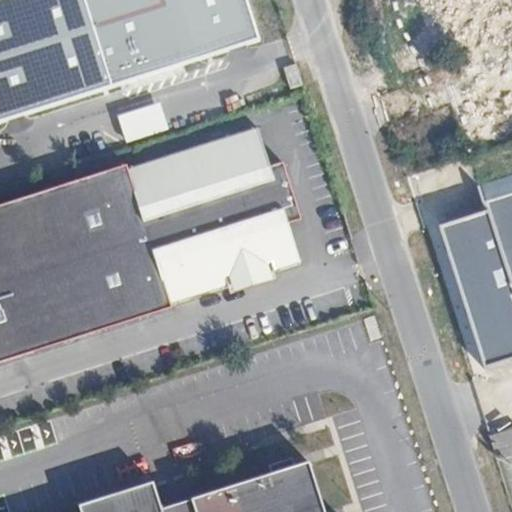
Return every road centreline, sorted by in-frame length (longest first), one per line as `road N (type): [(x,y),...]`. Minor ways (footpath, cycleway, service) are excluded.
road 1 (residential): [(479,511),(310,0)]
road 2 (unknown): [(393,257),(441,237),(465,246),(498,371)]
road 3 (unknown): [(350,130),(511,68)]
